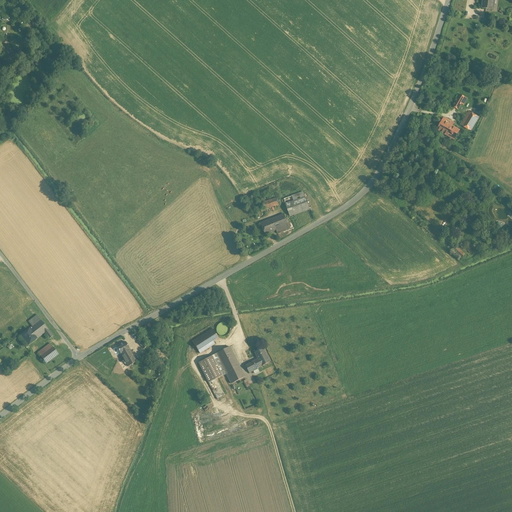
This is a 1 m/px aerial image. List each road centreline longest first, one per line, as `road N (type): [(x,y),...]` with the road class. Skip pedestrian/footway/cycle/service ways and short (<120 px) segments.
road 1 (unclassified): [(448,0),(376,179),(325,219),(78,357)]
road 2 (track): [(325,219),(302,185),(289,180),(248,195),(229,168),(136,122),(57,26),(75,0)]
road 3 (track): [(294,511),(269,424),(231,401),(215,406),(196,357)]
road 4 (unclassified): [(0,254),(78,357)]
